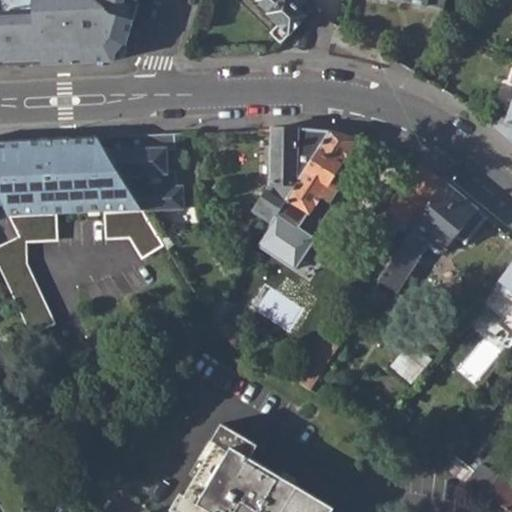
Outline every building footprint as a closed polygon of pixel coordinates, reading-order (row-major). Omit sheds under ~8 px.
[(0,16),(0,65),(111,60),(110,51),(120,42),(128,44),(140,0),(33,0),(34,14),(0,16)] [(254,0),(289,34),(312,10),(307,0),(254,0)] [(427,4),(443,9),(445,0),(400,0),(425,7),(427,4)] [(493,127),(511,142),(511,78),(511,82),(511,81),(511,100),(507,115),(499,111),(493,127)] [(256,211),(272,220),(282,207),(329,131),(322,130),(298,128),(272,129),(270,185),(256,211)] [(259,241),(274,251),(285,249),(291,279),(318,273),(315,261),(322,259),(317,237),(310,239),(309,228),(305,229),(302,215),(318,193),(328,199),(336,186),(326,180),(353,137),(329,131),(282,207),(272,220),(259,241)] [(145,208),(146,210),(185,207),(184,185),(178,186),(177,170),(166,171),(164,149),(174,149),(173,133),(99,136),(145,208)] [(107,211),(145,208),(99,136),(70,139),(0,143),(0,207),(6,204),(14,216),(60,213),(107,211)] [(402,195),(393,209),(398,212),(392,223),(410,233),(411,231),(444,182),(422,164),(410,184),(408,182),(400,194),(402,195)] [(382,278),(398,288),(429,242),(441,250),(453,234),(465,242),(485,217),(444,182),(411,231),(410,233),(382,278)] [(145,208),(107,211),(108,237),(134,235),(147,256),(168,244),(146,210),(145,208)] [(60,213),(14,216),(24,237),(29,241),(61,238),(60,213)] [(29,241),(24,237),(0,249),(0,267),(34,336),(54,327),(26,267),(29,241)] [(511,260),(489,291),(511,309),(511,260)] [(226,322),(237,304),(225,297),(213,314),(226,322)] [(244,331),(226,322),(213,314),(208,323),(238,341),(244,331)] [(301,379),(314,387),(342,341),(335,336),(328,346),(323,343),(301,379)] [(330,511),(333,509),(250,458),(259,444),(222,421),(211,438),(215,441),(185,493),(180,491),(169,507),(176,511),(330,511)] [(469,483),(477,470),(457,458),(447,469),(469,483)] [(469,483),(511,511),(511,479),(501,472),(498,476),(484,464),(477,470),(469,483)] [(74,511),(80,503),(68,495),(56,511),(74,511)] [(35,504),(40,511),(50,511),(54,510),(44,497),(35,504)]
